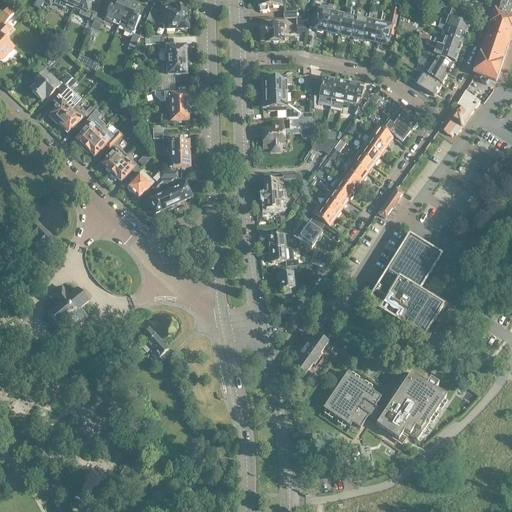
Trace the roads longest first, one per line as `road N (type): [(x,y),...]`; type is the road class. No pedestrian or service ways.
road 1 (residential): [(438,121),(292,323),(258,332)]
road 2 (tertiary): [(258,332),(237,59)]
road 3 (residential): [(438,121),(383,77),(301,60),(237,59)]
road 4 (tertiary): [(211,0),(216,212)]
road 5 (residential): [(144,250),(0,104)]
road 6 (tertiary): [(225,318),(251,430),(252,511)]
road 7 (tertiary): [(285,511),(283,454),(258,332)]
road 8 (residential): [(494,0),(467,75),(438,121)]
